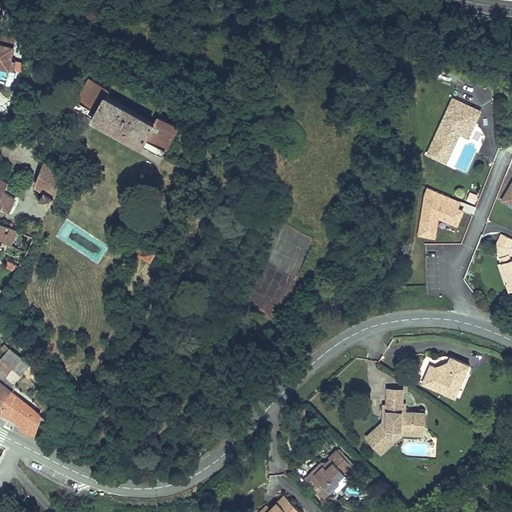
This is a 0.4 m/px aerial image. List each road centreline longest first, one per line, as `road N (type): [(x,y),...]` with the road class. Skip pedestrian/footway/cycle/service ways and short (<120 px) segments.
road 1 (tertiary): [(15,442),(119,487),(186,481),(352,335),(412,318),(465,322)]
road 2 (residential): [(465,322),(467,306),(451,279),(506,145)]
